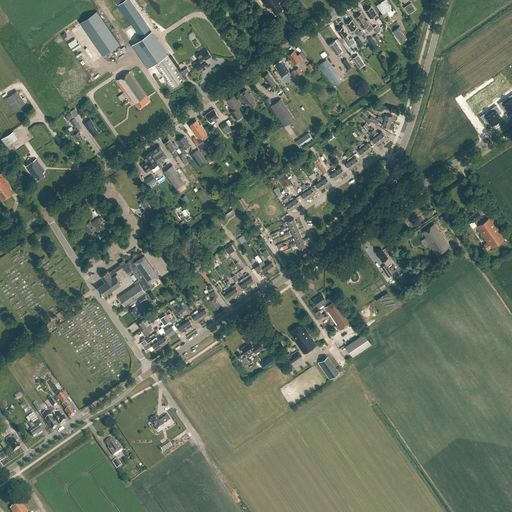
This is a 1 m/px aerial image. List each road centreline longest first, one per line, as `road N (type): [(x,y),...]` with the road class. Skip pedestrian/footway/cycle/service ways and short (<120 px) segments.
road 1 (unclassified): [(99,176),(354,0)]
road 2 (track): [(425,73),(403,75),(186,226)]
road 3 (tertiary): [(151,370),(319,253)]
road 4 (tertiary): [(0,476),(151,370)]
road 5 (tertiary): [(397,159),(446,0)]
road 6 (residential): [(397,159),(379,156),(306,207),(302,218),(319,253)]
road 7 (unclassified): [(389,176),(415,188),(511,122)]
road 8 (residential): [(83,273),(141,233),(99,176)]
